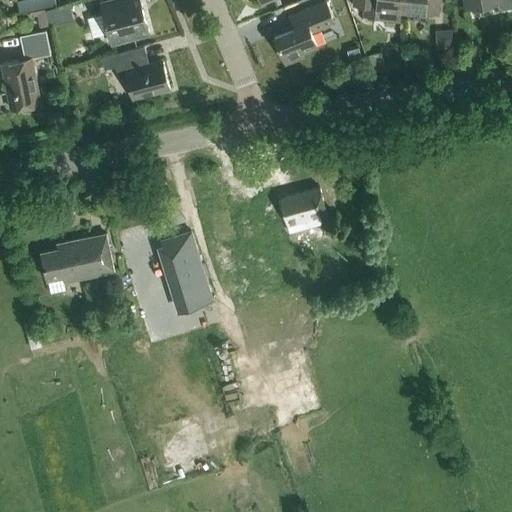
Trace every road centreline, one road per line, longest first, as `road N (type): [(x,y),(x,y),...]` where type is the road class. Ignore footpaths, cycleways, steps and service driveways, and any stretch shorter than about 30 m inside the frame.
road 1 (tertiary): [(0,177),(258,126)]
road 2 (tertiary): [(258,126),(511,86)]
road 3 (residential): [(258,126),(212,0)]
